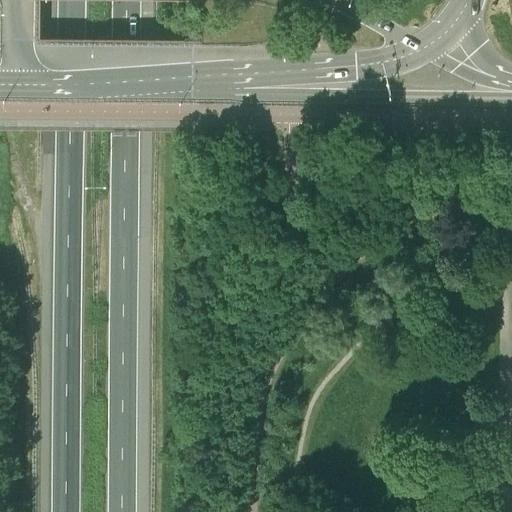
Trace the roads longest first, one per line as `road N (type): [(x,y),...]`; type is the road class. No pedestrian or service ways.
road 1 (motorway): [(73,0),(67,511)]
road 2 (motorway): [(121,511),(127,0)]
road 3 (secondary): [(244,88),(357,96),(511,92)]
road 4 (secondary): [(17,85),(244,88)]
road 5 (motorway): [(244,88),(421,49)]
